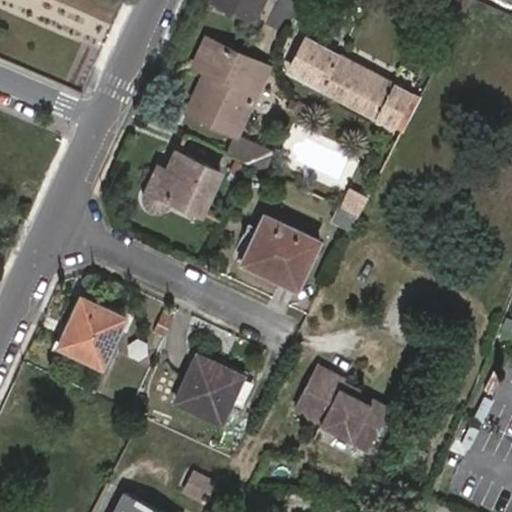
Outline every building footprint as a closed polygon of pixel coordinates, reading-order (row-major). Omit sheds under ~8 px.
[(216,0),(216,1),(255,19),(264,0),(216,0)] [(246,74),(253,60),(207,38),(195,63),(208,69),(216,73),(198,113),(238,132),(261,82),(246,74)] [(405,103),(410,93),(309,40),(293,70),(401,129),(413,108),(405,103)] [(268,67),(253,60),(246,74),(261,82),(268,67)] [(216,73),(208,69),(189,110),(198,113),(216,73)] [(166,205),(170,196),(202,210),(221,171),(176,150),(169,167),(160,163),(146,194),(146,201),(148,203),(151,207),(158,208),(161,208),(166,205)] [(350,226),(356,213),(339,205),(334,219),(350,226)] [(265,213),(248,251),(289,271),(285,281),(298,287),(320,239),(265,213)] [(289,271),(248,251),(243,262),(285,281),(289,271)] [(74,314),(61,343),(103,363),(125,316),(80,294),(71,313),(74,314)] [(176,398),(219,419),(241,373),(197,352),(176,398)] [(319,364),(297,406),(323,420),(321,423),(370,449),(390,411),(360,394),(363,390),(346,381),(347,378),(319,364)] [(393,406),(363,390),(360,394),(390,411),(393,406)] [(195,471),(186,488),(205,498),(215,481),(195,471)] [(124,490),(113,511),(179,511),(180,511),(169,506),(166,511),(124,490)] [(488,511),(471,503),(466,511),(488,511)]
